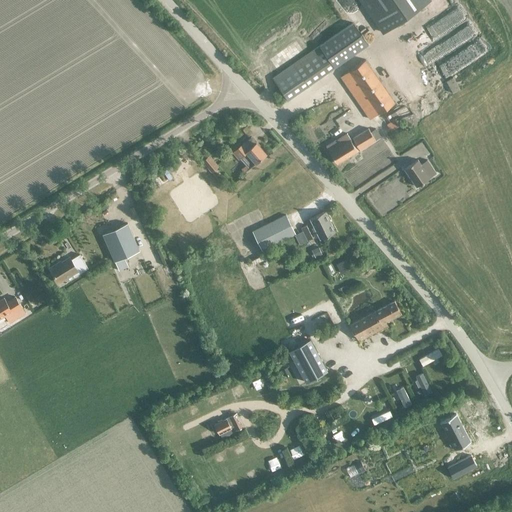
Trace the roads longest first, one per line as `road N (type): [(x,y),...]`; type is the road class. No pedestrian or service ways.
road 1 (unclassified): [(487,377),(458,332),(262,107)]
road 2 (unclassified): [(0,239),(218,106)]
